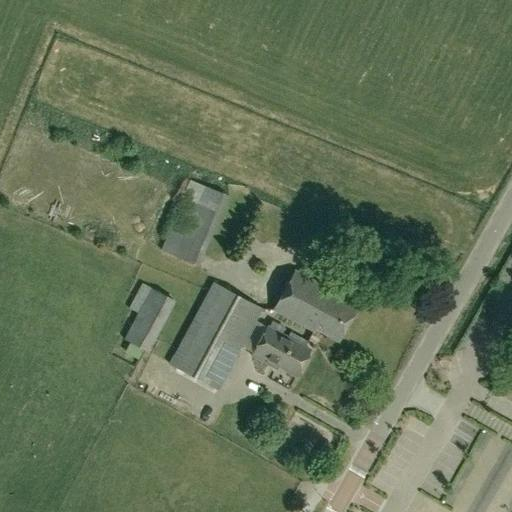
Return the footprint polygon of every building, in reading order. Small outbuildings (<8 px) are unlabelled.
[(200,185),(194,201),(221,211),(227,195),(200,185)] [(173,243),(195,275),(206,268),(201,260),(216,250),(203,232),(214,224),(206,212),(201,216),(204,222),(173,243)] [(295,270),(274,308),(314,330),(315,328),(338,341),(357,307),(334,295),(335,292),(295,270)] [(214,283),(194,318),(242,343),(261,309),(214,283)] [(148,350),(174,299),(150,288),(123,339),(148,350)] [(216,389),(242,343),(194,318),(169,363),(216,389)] [(270,362),(296,376),(310,350),(267,327),(251,356),(269,365),(270,362)]
